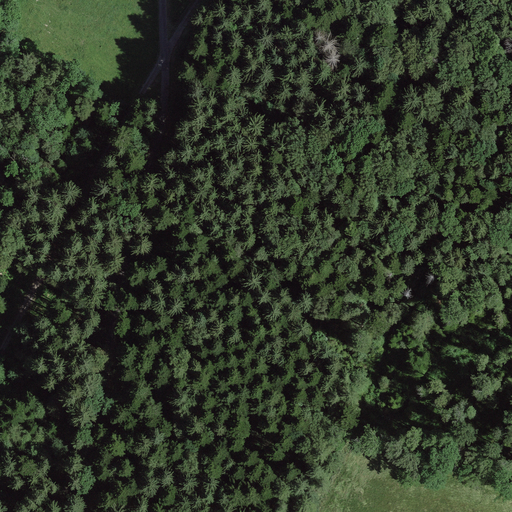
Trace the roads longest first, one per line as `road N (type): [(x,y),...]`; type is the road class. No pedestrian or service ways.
road 1 (unclassified): [(162,0),(164,58),(84,511)]
road 2 (track): [(164,58),(0,357)]
